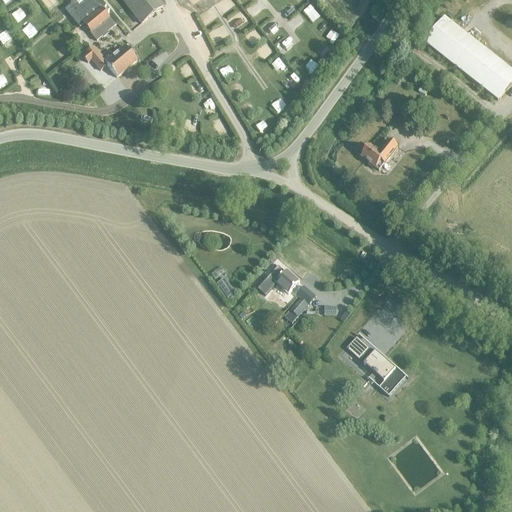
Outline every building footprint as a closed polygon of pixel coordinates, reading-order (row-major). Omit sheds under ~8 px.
[(108,19),(100,10),(102,9),(94,0),(73,0),(70,2),(70,7),(65,11),(79,28),(83,25),(90,34),(96,42),(114,27),(108,19)] [(121,0),(142,24),(162,8),(154,0),(121,0)] [(248,22),(256,15),(249,7),(241,14),(248,22)] [(283,19),(289,14),(284,7),(277,12),(283,19)] [(4,14),(6,23),(21,20),(18,11),(4,14)] [(497,102),(511,83),(511,72),(444,19),(424,44),(497,102)] [(16,36),(21,43),(30,35),(25,28),(16,36)] [(263,29),(257,33),(261,40),(268,37),(263,29)] [(327,49),(333,40),(325,34),(319,43),(327,49)] [(124,48),(104,64),(106,67),(116,79),(136,62),(124,48)] [(100,72),(106,67),(104,64),(95,53),(92,49),(81,58),(87,65),(91,62),(100,72)] [(316,64),(323,54),(315,49),(308,59),(316,64)] [(298,68),(300,78),(310,75),(308,66),(298,68)] [(225,95),(233,89),(230,85),(222,90),(225,95)] [(378,173),(398,148),(390,142),(380,155),(370,147),(366,152),(363,151),(360,155),(361,158),(361,159),(369,165),(368,167),(372,170),(374,169),(378,173)] [(288,296),(299,284),(286,272),(275,285),(288,296)] [(234,295),(224,280),(218,284),(228,299),(234,295)] [(265,284),(259,292),(265,298),(272,290),(265,284)] [(299,301),(289,312),(297,319),(307,308),(299,301)] [(290,332),(287,336),(300,348),(304,344),(290,332)] [(356,339),(346,350),(360,362),(370,351),(356,339)] [(376,352),(363,366),(365,367),(366,366),(384,382),(383,383),(384,384),(379,390),(389,398),(406,379),(407,381),(408,380),(376,352)]
